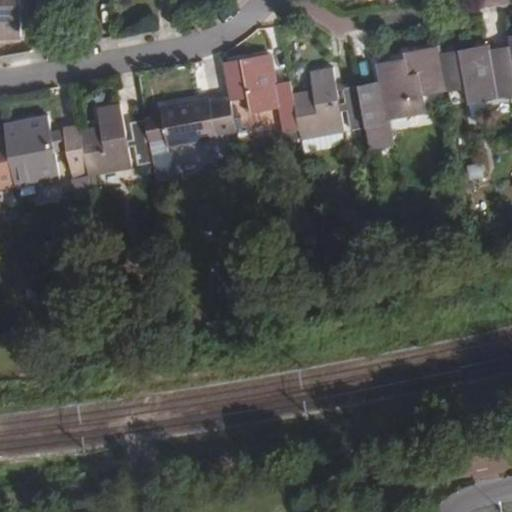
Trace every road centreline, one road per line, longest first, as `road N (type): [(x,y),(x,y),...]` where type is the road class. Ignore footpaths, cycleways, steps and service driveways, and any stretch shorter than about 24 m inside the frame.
road 1 (residential): [(0,79),(192,45),(228,31),(265,0)]
road 2 (residential): [(304,0),(341,24),(488,0)]
